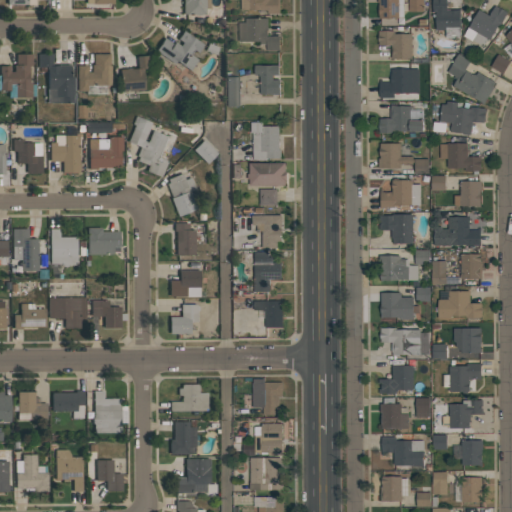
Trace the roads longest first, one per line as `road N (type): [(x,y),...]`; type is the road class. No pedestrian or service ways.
road 1 (residential): [(511,131),(507,511)]
road 2 (secondary): [(319,0),(321,360)]
road 3 (residential): [(0,361),(321,360)]
road 4 (residential): [(0,201),(139,201),(140,361)]
road 5 (residential): [(137,0),(138,22),(0,23)]
road 6 (residential): [(140,361),(140,511)]
